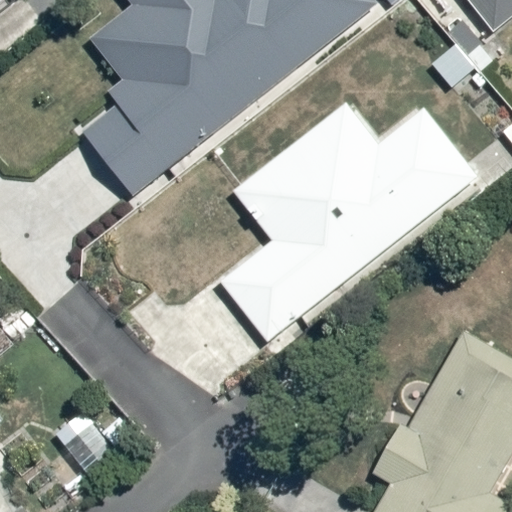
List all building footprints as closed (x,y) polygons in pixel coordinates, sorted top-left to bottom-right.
[(122,107),(86,135),(133,197),(379,9),(372,0),(128,0),(135,9),(93,41),(125,82),(111,93),(122,107)] [(511,0),(471,0),(497,36),(511,23),(511,0)] [(229,282),(272,344),(482,178),(426,108),(385,141),(355,102),(240,191),(275,242),(229,282)] [(511,475),(511,356),(465,332),(417,429),(405,423),(376,479),(388,483),(372,511),(511,511),(511,502),(500,496),(511,475)] [(52,341),(29,361),(72,410),(95,389),(52,341)] [(105,433),(84,410),(57,435),(100,482),(127,457),(123,453),(142,435),(124,415),(105,433)] [(30,511),(19,495),(0,509),(0,511),(30,511)]
